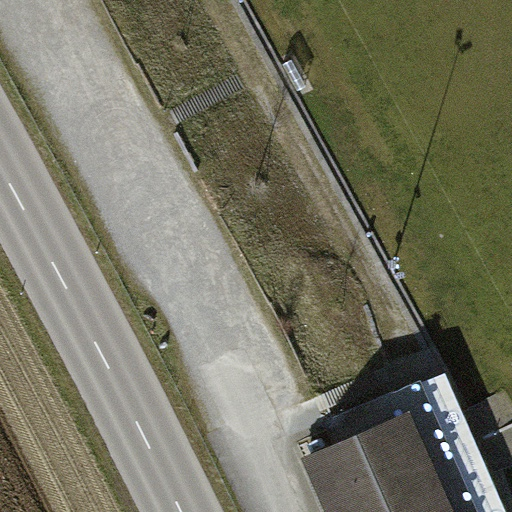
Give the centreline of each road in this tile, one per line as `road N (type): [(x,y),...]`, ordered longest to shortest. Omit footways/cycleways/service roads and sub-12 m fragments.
road 1 (track): [(417,365),(215,0)]
road 2 (tertiary): [(185,511),(0,164)]
